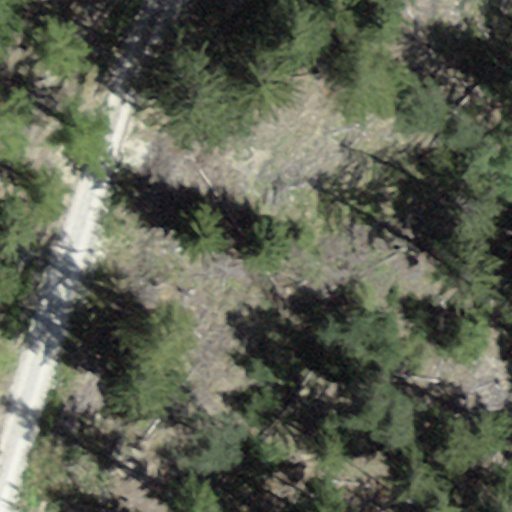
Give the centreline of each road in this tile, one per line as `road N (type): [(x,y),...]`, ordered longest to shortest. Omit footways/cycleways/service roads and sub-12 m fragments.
road 1 (track): [(0,479),(167,0)]
road 2 (track): [(114,0),(70,49),(0,160)]
